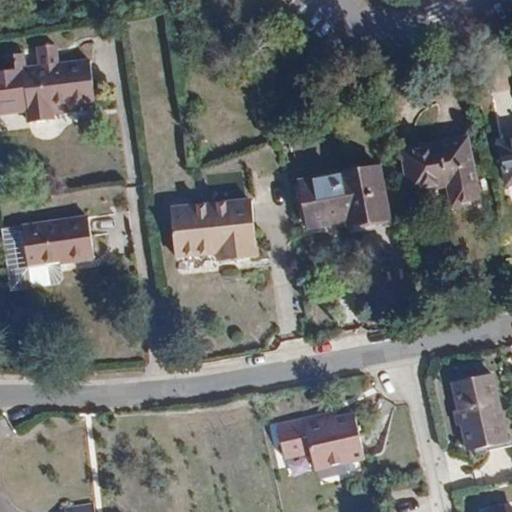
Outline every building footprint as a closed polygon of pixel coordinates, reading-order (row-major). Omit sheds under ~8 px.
[(15,71),(0,72),(0,115),(26,112),(27,122),(55,119),(54,115),(53,106),(94,102),(89,62),(47,67),(44,47),(27,50),(29,69),(24,70),(23,54),(14,55),(15,71)] [(94,102),(53,106),(54,115),(95,110),(94,102)] [(467,138),(402,152),(410,194),(447,187),(452,209),(480,203),(467,138)] [(511,140),(498,143),(506,187),(511,185),(511,140)] [(390,220),(381,168),(299,182),(308,228),(346,221),(348,228),(390,220)] [(216,254),(217,262),(257,258),(252,199),(170,208),(175,258),(216,254)] [(89,217),(23,226),(28,268),(58,264),(95,259),(89,217)] [(28,268),(23,226),(1,230),(8,289),(55,284),(59,278),(58,264),(28,268)] [(505,442),(489,375),(453,383),(469,451),(505,442)] [(333,422),(345,466),(362,462),(354,418),(333,422)] [(314,473),(319,471),(308,427),(305,428),(304,422),(284,426),(292,457),(310,453),(314,473)] [(319,471),(345,466),(333,422),(308,427),(319,471)] [(282,459),(292,457),(284,426),(276,428),(282,459)]
